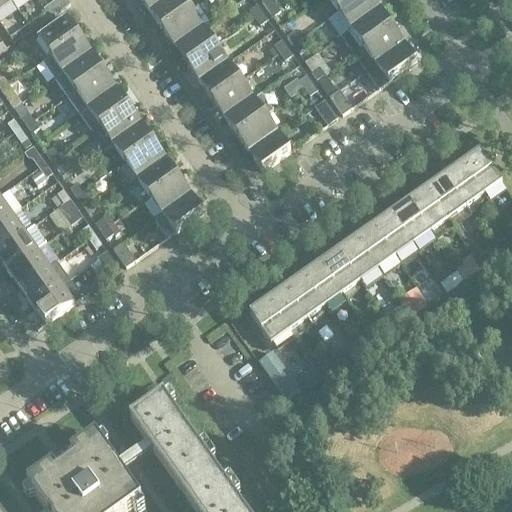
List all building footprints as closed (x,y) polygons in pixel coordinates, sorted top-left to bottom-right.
[(0,0),(0,12),(12,4),(8,0),(0,0)] [(59,0),(43,11),(50,21),(70,7),(65,0),(59,0)] [(171,0),(139,0),(150,15),(171,0)] [(191,13),(181,0),(171,0),(150,15),(163,33),(191,13)] [(270,0),(267,0),(262,4),(267,12),(275,6),(270,0)] [(359,0),(328,0),(339,15),(359,0)] [(379,12),(370,0),(359,0),(339,15),(351,32),(379,12)] [(281,14),(275,6),(267,12),(273,20),(281,14)] [(198,8),(191,13),(163,33),(175,50),(203,31),(210,26),(198,8)] [(262,15),(257,8),(249,13),(255,21),(262,15)] [(392,30),(379,12),(351,32),(341,39),(354,57),(392,30)] [(268,23),(262,15),(255,21),(260,29),(268,23)] [(38,20),(29,26),(33,33),(43,26),(38,20)] [(38,41),(51,59),(79,39),(66,21),(38,41)] [(33,33),(29,26),(19,33),(24,40),(33,33)] [(417,66),(392,30),(354,57),(379,93),(417,66)] [(216,48),(203,31),(175,50),(188,68),(216,48)] [(294,34),(287,39),(292,47),(300,42),(294,34)] [(79,39),(51,59),(43,65),(55,82),(91,57),(79,39)] [(305,50),(300,42),(292,47),(298,55),(305,50)] [(287,51),(282,43),(274,49),(279,56),(287,51)] [(228,66),(216,48),(188,68),(200,86),(228,66)] [(293,59),(287,51),(279,56),(285,64),(293,59)] [(104,74),(91,57),(55,82),(67,100),(104,74)] [(241,84),(228,66),(200,86),(212,103),(241,84)] [(319,69),(312,75),(317,83),(325,77),(319,69)] [(116,92),(104,74),(67,100),(80,118),(116,92)] [(317,83),(323,90),(330,85),(325,77),(317,83)] [(312,86),(307,78),(299,84),(304,92),(312,86)] [(3,80),(0,82),(0,92),(1,94),(9,88),(3,80)] [(253,101),(241,84),(212,103),(225,121),(253,101)] [(318,94),(312,86),(304,92),(310,99),(318,94)] [(14,96),(9,88),(1,94),(7,101),(14,96)] [(129,110),(116,92),(80,118),(92,135),(129,110)] [(339,93),(330,100),(342,118),(352,112),(339,93)] [(261,96),(253,101),(225,121),(237,139),(266,119),(274,113),(261,96)] [(337,122),(325,104),(315,111),(328,129),(337,122)] [(141,127),(129,110),(92,135),(105,153),(113,147),(141,127)] [(28,116),(20,121),(26,129),(34,123),(28,116)] [(278,137),(266,119),(237,139),(250,156),(278,137)] [(21,132),(14,122),(7,127),(14,136),(21,132)] [(39,131),(34,123),(26,129),(31,137),(39,131)] [(154,145),(141,127),(113,147),(125,165),(154,145)] [(28,141),(21,132),(14,136),(21,146),(28,141)] [(291,155),(278,137),(250,156),(263,175),(291,155)] [(166,163),(154,145),(125,165),(138,183),(166,163)] [(53,151),(45,156),(51,164),(59,159),(53,151)] [(502,186),(481,156),(470,163),(471,165),(466,169),(465,167),(463,169),(484,199),(502,186)] [(46,167),(39,158),(32,162),(39,172),(46,167)] [(64,167),(59,159),(51,164),(56,172),(64,167)] [(178,180),(166,163),(138,183),(150,200),(178,180)] [(53,177),(46,167),(39,172),(33,176),(39,185),(41,185),(53,177)] [(484,199),(463,169),(461,170),(462,172),(457,175),(455,174),(445,181),(466,211),(484,199)] [(191,198),(178,180),(150,200),(142,206),(154,224),(191,198)] [(466,211),(445,181),(443,182),(444,184),(439,188),(438,186),(427,193),(449,224),(466,211)] [(78,186),(70,192),(76,200),(83,194),(78,186)] [(71,203),(64,193),(57,198),(64,207),(71,203)] [(449,224),(427,193),(425,195),(427,197),(421,200),(420,199),(410,206),(431,236),(449,224)] [(89,202),(83,194),(76,200),(81,207),(89,202)] [(204,216),(191,198),(154,224),(167,242),(204,216)] [(0,226),(12,218),(0,200),(0,226)] [(77,212),(71,203),(64,207),(71,217),(77,212)] [(431,236),(410,206),(408,207),(409,209),(404,213),(402,211),(392,218),(413,249),(431,236)] [(0,252),(24,235),(12,218),(0,226),(0,252)] [(108,218),(95,227),(101,235),(108,229),(113,226),(108,218)] [(413,249),(392,218),(390,220),(391,221),(386,225),(385,223),(374,231),(396,261),(413,249)] [(34,228),(24,235),(0,252),(0,262),(8,273),(37,253),(47,246),(34,228)] [(96,238),(89,228),(82,233),(89,243),(96,238)] [(114,237),(108,229),(101,235),(106,243),(114,237)] [(396,261),(374,231),(372,232),(374,234),(368,238),(367,236),(357,243),(378,273),(396,261)] [(102,248),(96,238),(89,243),(96,252),(102,248)] [(378,273),(357,243),(355,244),(356,246),(351,250),(349,248),(339,256),(360,286),(378,273)] [(123,246),(113,253),(126,271),(136,264),(123,246)] [(49,271),(37,253),(8,273),(20,291),(49,271)] [(121,274),(107,254),(97,261),(111,281),(121,274)] [(360,286),(339,256),(337,257),(338,259),(333,262),(332,261),(321,268),(343,298),(360,286)] [(480,261),(479,262),(484,269),(492,263),(487,256),(480,261)] [(458,271),(465,282),(482,270),(474,259),(458,271)] [(343,298),(321,268),(319,269),(321,271),(315,275),(314,273),(304,280),(325,311),(343,298)] [(62,288),(49,271),(20,291),(33,309),(62,288)] [(325,311),(304,280),(302,282),(303,283),(298,287),(296,286),(286,293),(308,323),(325,311)] [(70,282),(62,288),(33,309),(46,327),(83,301),(70,282)] [(432,287),(421,295),(429,305),(440,297),(432,287)] [(417,290),(400,302),(412,319),(429,307),(417,290)] [(308,323),(286,293),(284,294),(285,296),(280,300),(279,298),(268,305),(290,336),(308,323)] [(290,336),(268,305),(266,307),(268,308),(262,312),(261,310),(250,318),(272,348),(290,336)] [(387,320),(386,320),(395,332),(404,325),(396,313),(387,320)] [(370,338),(360,345),(366,353),(376,346),(370,338)] [(336,356),(343,367),(343,366),(352,360),(345,350),(336,356)] [(260,365),(285,401),(299,391),(274,355),(260,365)] [(316,369),(316,370),(323,380),(331,374),(324,364),(316,369)] [(298,378),(296,379),(307,393),(321,383),(311,368),(298,378)] [(236,500),(164,398),(131,422),(183,497),(182,498),(182,499),(184,498),(193,511),(243,511),(236,500)] [(133,511),(142,506),(97,441),(67,461),(70,468),(63,473),(57,469),(28,489),(44,511),(133,511)]
